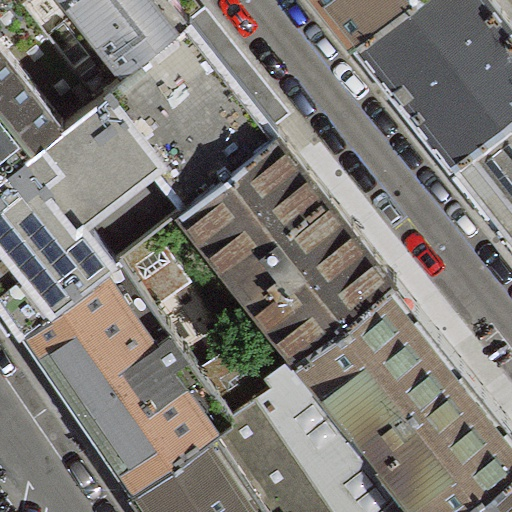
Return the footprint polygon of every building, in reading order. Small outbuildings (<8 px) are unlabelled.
[(26,0),(0,0),(0,35),(3,40),(60,122),(98,92),(26,0)] [(26,0),(98,92),(110,82),(190,14),(178,0),(26,0)] [(331,0),(358,34),(401,0),(331,0)] [(511,18),(497,0),(401,0),(358,34),(455,154),(511,108),(511,18)] [(511,0),(497,0),(511,18),(511,0)] [(276,123),(190,14),(110,82),(165,154),(158,160),(186,195),(276,123)] [(0,165),(46,132),(60,122),(3,40),(0,42),(0,165)] [(165,154),(110,82),(98,92),(60,122),(46,132),(66,158),(46,173),(77,213),(84,206),(89,212),(158,160),(165,154)] [(511,108),(455,154),(511,226),(511,108)] [(395,272),(276,123),(186,195),(180,200),(298,349),(395,272)] [(0,286),(25,322),(117,249),(89,212),(84,206),(77,213),(46,173),(66,158),(46,132),(0,165),(0,286)] [(186,195),(158,160),(89,212),(117,249),(151,223),(180,200),(186,195)] [(117,249),(157,303),(193,279),(151,223),(117,249)] [(157,303),(117,249),(25,322),(132,479),(235,410),(203,367),(157,303)] [(511,419),(395,272),(298,349),(430,511),(456,511),(511,467),(511,419)] [(239,342),(203,367),(235,410),(258,395),(271,386),(264,376),(239,342)] [(430,511),(298,349),(264,376),(271,386),(258,395),(338,511),(430,511)] [(338,511),(258,395),(235,410),(132,479),(154,511),(338,511)] [(511,511),(511,467),(456,511),(511,511)]
